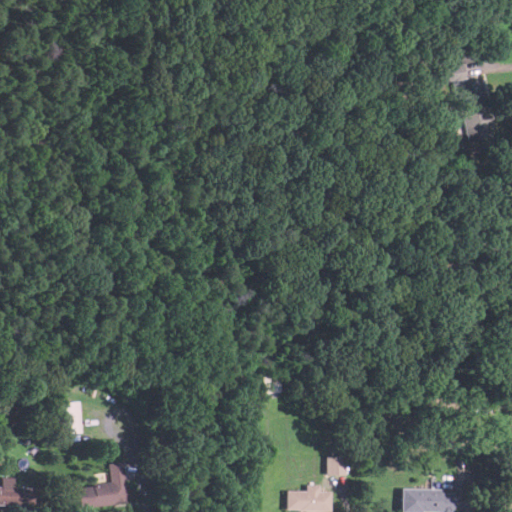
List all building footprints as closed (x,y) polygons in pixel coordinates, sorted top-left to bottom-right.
[(488,138),(479,79),(456,83),(465,141),(488,138)] [(499,243),(499,277),(511,277),(511,248),(510,248),(510,243),(499,243)] [(56,402),(56,434),(77,434),(77,402),(56,402)] [(325,454),(326,473),(346,472),(345,454),(325,454)] [(76,486),(77,507),(124,503),(121,462),(106,463),(107,483),(76,486)] [(303,491),(283,491),(283,511),(329,511),(329,492),(317,492),(317,485),(303,485),(303,491)] [(30,486),(2,486),(2,507),(30,507),(30,486)] [(451,511),(451,489),(399,489),(399,511),(451,511)]
